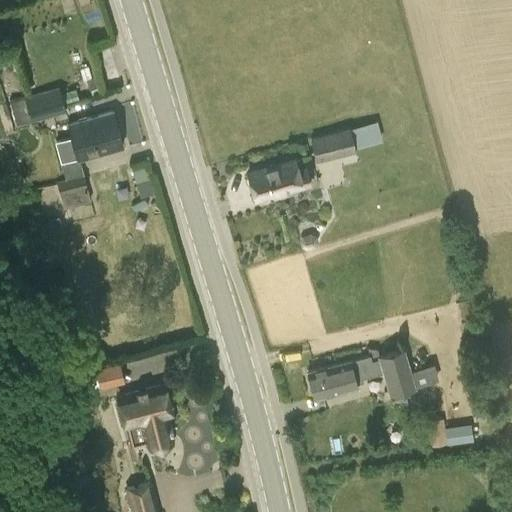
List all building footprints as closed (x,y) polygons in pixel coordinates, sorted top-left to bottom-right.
[(87,65),(80,68),(83,79),(91,76),(87,65)] [(34,119),(66,110),(65,104),(59,86),(27,96),(8,101),(16,125),(34,119)] [(67,123),(77,157),(60,162),(65,178),(56,181),(63,207),(90,199),(84,176),(79,158),(123,146),(113,110),(67,123)] [(376,119),(311,137),(317,160),(356,149),(355,146),(382,139),(376,119)] [(309,183),(304,167),(301,168),(298,157),(247,173),(255,198),(270,193),(271,195),(309,183)] [(370,354),(349,360),(307,371),(314,396),(355,385),(355,383),(363,381),(361,376),(382,371),(389,393),(416,385),(404,346),(377,354),(378,357),(371,358),(370,354)] [(116,385),(126,383),(121,361),(94,367),(99,389),(116,385)] [(119,398),(126,424),(131,445),(144,442),(149,451),(158,454),(162,453),(168,452),(173,444),(174,433),(168,413),(171,412),(164,386),(119,398)] [(470,422),(445,426),(447,440),(448,443),(473,439),(472,436),(470,422)] [(445,432),(427,434),(428,445),(446,443),(445,432)] [(159,511),(151,479),(124,486),(131,511),(159,511)]
